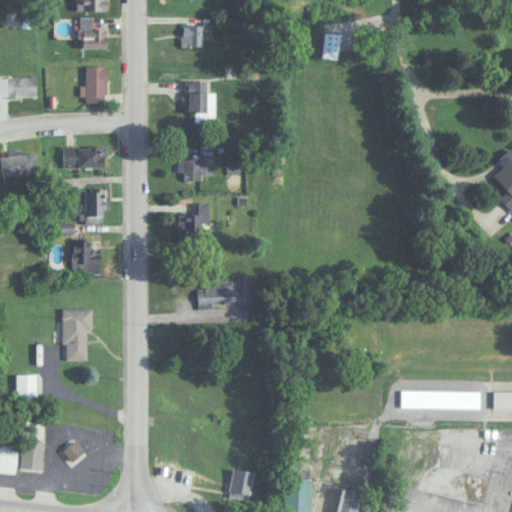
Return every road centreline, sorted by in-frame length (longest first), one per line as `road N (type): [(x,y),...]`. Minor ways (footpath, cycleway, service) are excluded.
road 1 (residential): [(132,511),(131,0)]
road 2 (residential): [(0,128),(131,120)]
